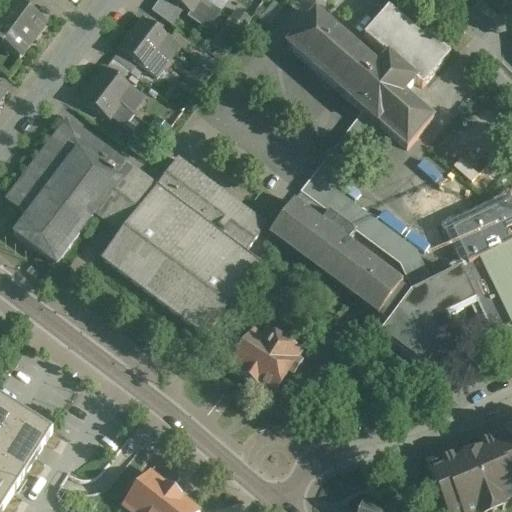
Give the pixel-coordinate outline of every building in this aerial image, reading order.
[(10,0),(0,14),(0,47),(24,66),(52,30),(12,0),(10,0)] [(183,13),(165,0),(161,0),(152,14),(172,29),(183,13)] [(202,2),(199,0),(165,0),(183,13),(190,17),(191,18),(202,2)] [(199,0),(202,2),(212,9),(217,0),(199,0)] [(212,9),(202,2),(191,18),(190,17),(187,21),(205,33),(218,14),(212,9)] [(257,20),(240,10),(215,51),(232,61),(257,20)] [(422,43),(388,13),(364,41),(387,61),(414,85),(421,92),(449,60),(425,39),(422,43)] [(377,73),(316,18),(315,18),(314,17),(312,20),(289,47),(288,46),(286,49),(290,53),(336,93),(336,94),(362,117),(365,119),(375,128),(376,130),(378,128),(404,151),(404,152),(406,154),(433,123),(432,123),(431,123),(403,98),(414,85),(387,61),(377,73)] [(183,52),(143,22),(112,64),(126,75),(132,67),(158,87),(183,52)] [(198,67),(185,86),(202,98),(215,79),(198,67)] [(143,102),(105,73),(93,89),(121,110),(131,117),(143,102)] [(121,110),(93,89),(82,104),(109,125),(121,110)] [(176,130),(158,116),(146,132),(164,146),(176,130)] [(362,117),(301,196),(328,216),(356,237),(355,237),(399,270),(413,298),(432,288),(416,256),(413,253),(468,226),(464,218),(462,214),(400,244),(329,191),(376,130),(375,128),(365,119),(362,117)] [(122,166),(85,139),(86,138),(67,124),(66,125),(67,125),(7,204),(6,203),(6,204),(27,220),(13,238),(56,270),(95,219),(120,185),(114,180),(124,166),(123,165),(122,166)] [(266,230),(177,164),(157,191),(124,166),(114,180),(120,185),(95,219),(121,238),(101,264),(205,343),(261,269),(245,257),(266,230)] [(328,216),(301,196),(294,207),(320,227),(328,216)] [(356,237),(328,216),(320,227),(294,207),(293,206),(268,240),(270,241),(273,236),(379,315),(376,320),(377,321),(378,320),(388,328),(380,339),(380,340),(424,373),(425,373),(453,336),(445,321),(475,307),(475,306),(460,274),(459,275),(432,288),(413,298),(411,299),(400,291),(402,288),(348,247),(355,237),(356,237)] [(483,256),(468,227),(439,241),(454,270),(457,269),(478,259),(483,256)] [(478,259),(457,269),(484,324),(507,313),(511,323),(511,267),(488,278),(478,259)] [(300,360),(266,338),(262,344),(251,338),(229,373),(273,401),(288,378),(293,381),(320,398),(330,388),(296,366),(300,360)] [(11,511),(61,433),(2,397),(0,400),(0,511),(11,511)] [(511,433),(503,437),(511,451),(511,433)] [(480,454),(455,465),(453,459),(427,470),(445,511),(502,511),(503,511),(501,506),(511,501),(511,451),(503,437),(478,448),(480,454)] [(195,511),(149,476),(122,509),(125,511),(195,511)]
